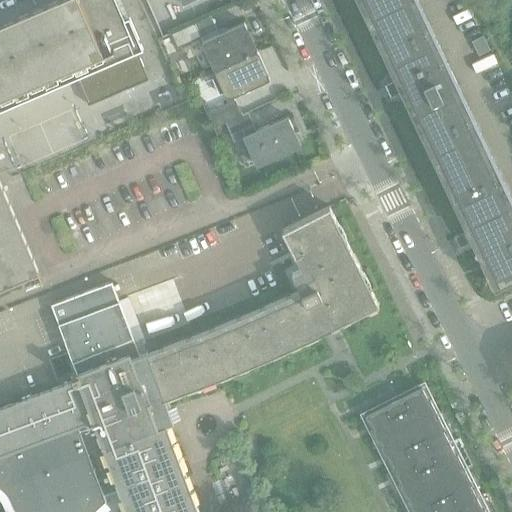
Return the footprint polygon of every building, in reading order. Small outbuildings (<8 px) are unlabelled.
[(0,287),(18,280),(23,278),(26,286),(27,285),(43,279),(39,271),(27,243),(15,215),(4,187),(0,180),(0,178),(0,111),(19,103),(49,91),(71,81),(77,78),(88,104),(148,79),(137,53),(143,50),(129,18),(124,20),(115,0),(52,0),(46,3),(16,16),(0,22),(0,287)] [(511,205),(511,200),(443,56),(417,0),(364,0),(499,283),(511,277),(511,213),(509,207),(511,205)] [(511,37),(511,8),(500,14),(511,38),(511,37)] [(201,37),(195,22),(171,33),(177,48),(201,37)] [(257,50),(244,22),(201,41),(214,70),(257,50)] [(270,79),(257,50),(214,70),(228,99),(268,80),(270,79)] [(243,114),(236,100),(207,113),(214,128),(243,114)] [(300,145),(295,134),(287,116),(256,130),(253,124),(231,134),(234,141),(244,136),(257,165),(300,145)] [(378,305),(372,292),(371,290),(366,292),(356,273),(361,270),(347,241),(341,244),(332,224),(337,222),(329,206),(281,230),(295,256),(303,252),(314,275),(307,279),(302,268),(291,274),(301,294),(252,317),(227,327),(202,338),(149,357),(165,399),(181,392),(179,387),(199,379),(201,385),(218,379),(234,372),(232,367),(251,359),(253,364),(269,357),(285,350),(283,345),(284,344),(302,336),(305,341),(322,333),(320,330),(329,326),(330,329),(378,305)] [(198,511),(172,441),(166,424),(173,421),(169,411),(169,409),(165,399),(149,357),(147,351),(139,354),(133,336),(126,318),(119,301),(112,281),(51,304),(72,361),(77,372),(76,373),(77,374),(72,376),(73,377),(74,381),(0,408),(0,488),(2,490),(5,493),(7,496),(8,498),(9,500),(12,506),(15,511),(93,511),(105,501),(105,502),(106,501),(104,495),(119,490),(126,511),(198,511)] [(482,509),(475,495),(470,483),(471,482),(457,453),(455,454),(442,429),(444,428),(430,399),(428,400),(421,386),(366,414),(373,427),(371,428),(385,457),(387,457),(400,482),(398,483),(412,511),(414,511),(486,511),(484,508),(482,509)]
